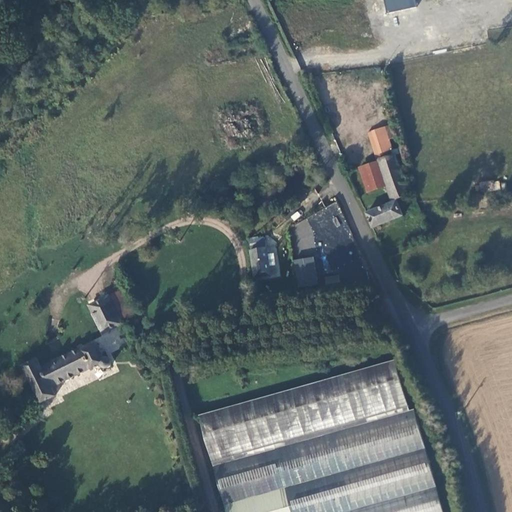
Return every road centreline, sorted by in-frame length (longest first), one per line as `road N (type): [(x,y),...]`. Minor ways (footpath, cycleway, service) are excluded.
road 1 (unclassified): [(411,328),(255,0)]
road 2 (unclassified): [(482,511),(456,424),(411,328)]
